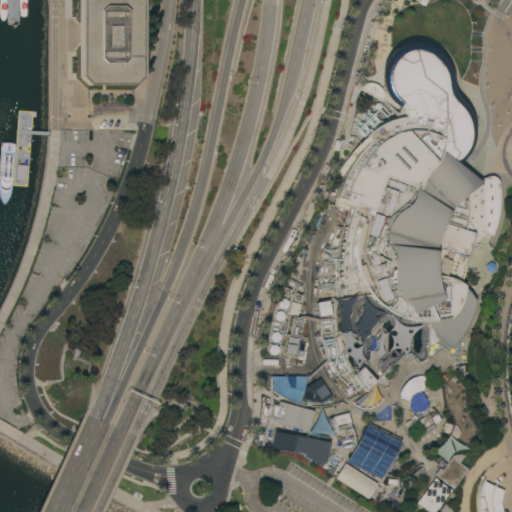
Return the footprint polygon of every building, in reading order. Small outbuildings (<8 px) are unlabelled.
[(79,0),(141,0),(141,76),(133,85),(87,85),(79,76),(79,0)] [(395,0),(430,12),(432,4),(420,0),(395,0)] [(469,120),(469,131),(469,135),(469,140),(467,147),(465,153),(463,155),(486,176),(490,176),(493,176),(496,181),(497,190),(497,204),(494,218),(489,234),(483,232),(476,239),(470,243),(466,248),(463,255),(462,259),(462,263),(439,259),(433,257),(433,264),(433,269),(434,273),(462,270),(461,275),(460,277),(458,281),(461,283),(465,289),(470,294),(473,301),(472,307),(468,317),(464,326),(462,337),(459,350),(455,357),(447,352),(443,349),(441,347),(431,354),(421,361),(418,363),(415,360),(414,358),(409,359),(405,359),(400,358),(382,375),(381,374),(374,381),(364,391),(357,383),(351,374),(346,366),(341,354),(337,345),(335,337),(333,324),(332,315),(333,299),(357,296),(356,290),(341,292),(340,280),(335,280),(335,268),(336,255),(337,246),(330,243),(336,225),(340,227),(342,220),(346,209),(333,205),(335,197),(338,185),(341,180),(343,175),(350,162),(354,156),(358,151),(364,144),(369,140),(364,135),(369,131),(375,127),(381,123),(388,120),(391,115),(397,114),(402,114),(401,107),(396,104),(391,100),(385,91),(382,81),(383,73),(385,64),(389,59),(395,54),(405,48),(414,47),(424,49),(433,55),(443,65),(448,80),(448,92),(454,98),(464,108),(467,115),(469,120)] [(355,76),(351,75),(358,49),(363,51),(355,76)] [(28,167),(15,167),(15,146),(28,146),(28,167)] [(300,220),(296,218),(307,195),(312,197),(300,220)] [(284,252),(280,250),(291,228),(296,230),(284,252)] [(327,300),(330,314),(317,317),(315,302),(327,300)] [(303,318),(301,333),(300,333),(297,349),(286,347),(289,330),(287,330),(287,327),(289,327),(291,316),(303,318)] [(407,400),(399,398),(399,394),(402,386),(405,383),(408,380),(411,378),(415,376),(421,375),(426,376),(423,390),(417,391),(411,395),(407,400)] [(298,404),(284,398),(272,390),(270,376),(306,376),(298,404)] [(318,377),(330,395),(321,402),(309,384),(318,377)] [(313,416),(309,433),(268,423),(273,403),(277,404),(278,401),(315,410),(313,416)] [(416,419),(428,413),(428,414),(434,411),(435,414),(437,413),(440,420),(433,423),(432,423),(433,426),(426,430),(425,428),(421,429),(416,419)] [(348,412),(351,422),(340,425),(343,425),(344,427),(341,428),(342,431),(340,431),(341,434),(335,436),(333,427),(335,426),(332,416),(348,412)] [(346,463),(368,422),(402,439),(380,481),(346,463)] [(443,431),(446,423),(452,425),(448,434),(443,431)] [(447,438),(453,424),(462,427),(456,442),(447,438)] [(468,441),(458,436),(462,429),(472,435),(468,441)] [(324,469),(300,454),(269,447),(271,432),(329,442),(324,469)] [(436,511),(425,511),(414,504),(434,477),(431,475),(437,467),(441,469),(451,454),(460,452),(464,455),(458,463),(467,469),(436,511)] [(335,479),(345,463),(377,483),(376,485),(381,488),(373,502),(335,479)] [(477,511),(476,508),(476,502),(476,496),(477,491),(479,484),(481,481),(491,486),(492,484),(504,489),(502,493),(501,496),(501,500),(501,504),(501,508),(503,511),(504,511),(477,511)]
